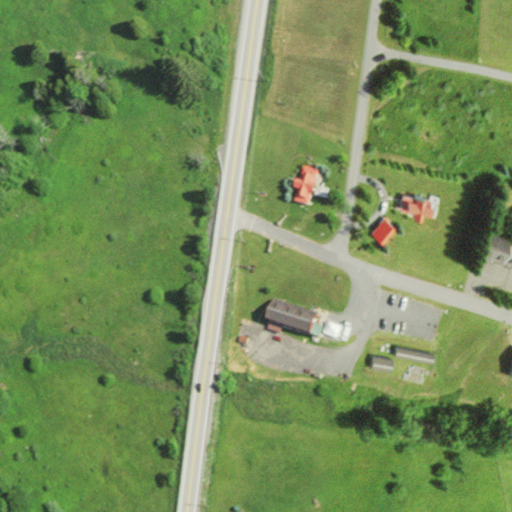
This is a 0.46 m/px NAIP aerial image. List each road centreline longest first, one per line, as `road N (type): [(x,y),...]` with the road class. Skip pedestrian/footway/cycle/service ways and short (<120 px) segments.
road 1 (secondary): [(183,511),(251,0)]
road 2 (residential): [(226,214),(511,314)]
road 3 (residential): [(337,258),(370,46)]
